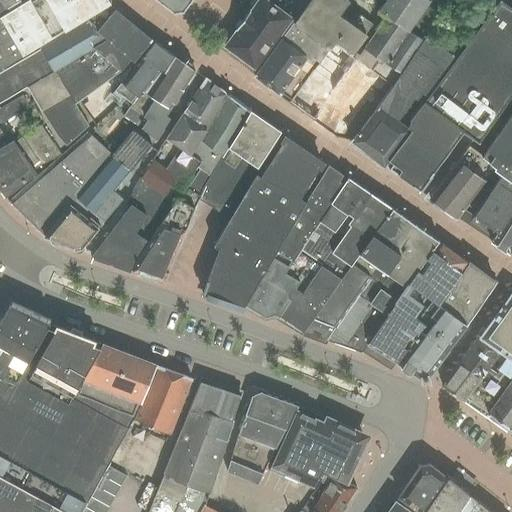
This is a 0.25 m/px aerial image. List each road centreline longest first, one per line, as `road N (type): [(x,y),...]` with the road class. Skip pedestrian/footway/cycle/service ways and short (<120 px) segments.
road 1 (residential): [(406,425),(414,406),(381,379),(74,267),(27,237)]
road 2 (residential): [(5,275),(406,425)]
road 3 (residential): [(511,498),(406,425)]
